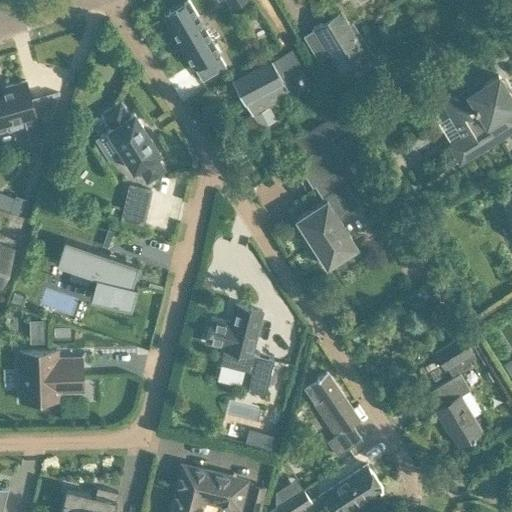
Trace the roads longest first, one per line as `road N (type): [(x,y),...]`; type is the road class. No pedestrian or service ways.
road 1 (residential): [(0,451),(109,452),(137,439),(157,412),(214,165)]
road 2 (residential): [(414,511),(406,454),(214,165)]
road 3 (residential): [(214,165),(108,0)]
